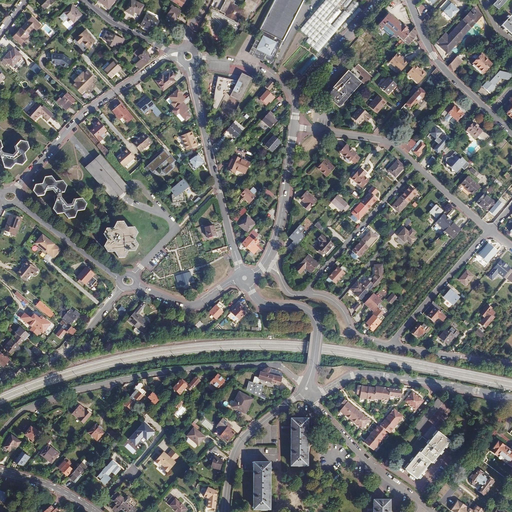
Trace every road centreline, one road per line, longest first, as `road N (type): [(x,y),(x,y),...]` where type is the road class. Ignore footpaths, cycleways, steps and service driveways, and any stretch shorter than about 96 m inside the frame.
road 1 (residential): [(305,387),(268,365),(142,375),(24,409),(0,434)]
road 2 (residential): [(16,190),(83,112),(161,59),(177,60)]
road 3 (unclassified): [(190,67),(240,272)]
road 4 (residential): [(511,398),(366,373),(311,392)]
road 5 (residential): [(303,294),(417,166)]
road 6 (residential): [(311,392),(365,458),(431,509)]
road 7 (residential): [(0,386),(67,358),(120,291)]
road 8 (residential): [(379,0),(299,90),(294,127)]
road 9 (unclassified): [(305,387),(241,440),(224,511)]
road 10 (residential): [(392,346),(488,230)]
road 11 (unclassified): [(308,381),(313,318),(300,307),(260,303),(246,283)]
road 12 (residential): [(491,112),(432,55),(408,0)]
road 13 (residential): [(294,127),(279,225),(264,262)]
road 14 (residential): [(294,127),(376,142),(417,166)]
road 15 (residential): [(117,278),(17,202)]
road 16 (residential): [(392,346),(511,365)]
